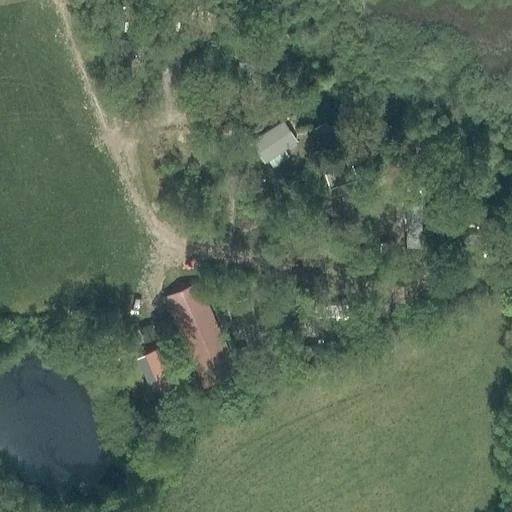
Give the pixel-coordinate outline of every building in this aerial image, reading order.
[(121,37),(123,55),(149,55),(149,22),(136,23),(135,38),(121,37)] [(272,73),(275,55),(241,51),(239,69),(272,73)] [(297,143),(283,122),(251,143),(265,165),(297,143)] [(355,179),(350,165),(326,173),(331,187),(355,179)] [(390,191),(390,217),(414,217),(414,191),(390,191)] [(200,281),(164,296),(203,389),(239,374),(200,281)] [(250,297),(237,300),(248,341),(262,337),(250,297)] [(139,329),(145,342),(158,337),(153,324),(150,325),(139,329)] [(169,341),(144,348),(156,384),(185,376),(169,341)] [(245,347),(235,350),(238,361),(249,358),(245,347)]
